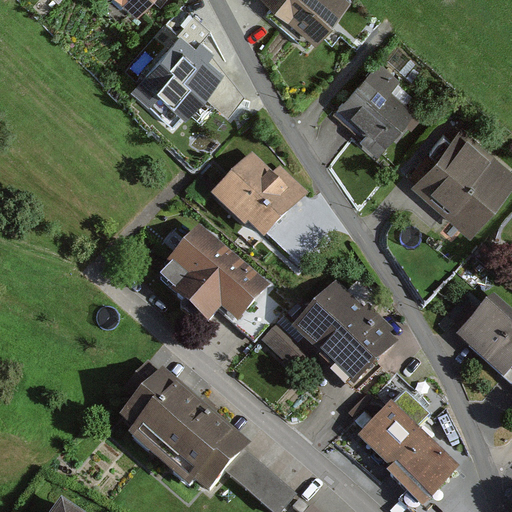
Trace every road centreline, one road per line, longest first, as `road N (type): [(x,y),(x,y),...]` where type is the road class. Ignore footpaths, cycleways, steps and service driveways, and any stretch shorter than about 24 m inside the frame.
road 1 (residential): [(220,0),(296,142),(423,333),(509,511)]
road 2 (residential): [(371,511),(95,268)]
